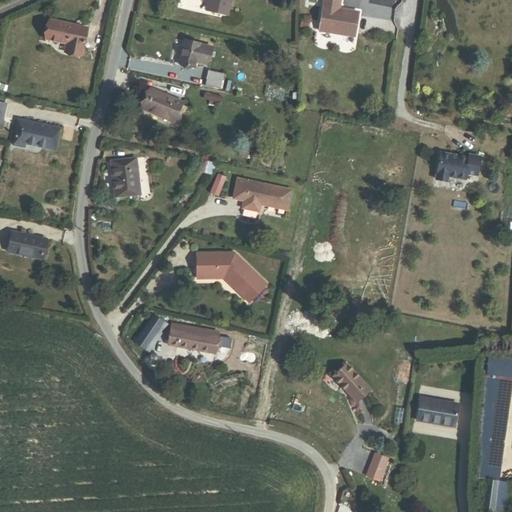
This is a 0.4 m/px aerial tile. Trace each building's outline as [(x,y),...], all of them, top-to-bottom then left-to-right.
[(234,21),(238,0),(212,0),(209,15),(234,21)] [(339,9),(340,0),(323,0),(319,32),(354,37),(358,12),(339,9)] [(81,55),(87,28),(50,20),(46,39),(66,44),(64,51),(81,55)] [(214,66),(217,51),(187,45),(182,69),(197,71),(198,68),(208,71),(214,66)] [(224,94),(227,78),(212,75),(208,91),(224,94)] [(146,108),(179,123),(189,100),(156,85),(146,108)] [(0,129),(4,130),(9,107),(0,104),(0,129)] [(29,146),(59,151),(63,130),(19,122),(15,147),(28,149),(29,146)] [(477,176),(480,157),(469,155),(468,158),(440,153),(435,179),(447,181),(448,177),(465,180),(466,174),(477,176)] [(133,197),(146,195),(140,158),(114,162),(121,206),(134,204),(133,197)] [(287,211),(292,190),(237,178),(233,199),(244,201),(242,208),(259,212),(260,205),(287,211)] [(10,252),(45,258),(49,236),(14,230),(10,252)] [(266,284),(234,253),(196,253),(196,279),(224,279),(230,274),(244,288),(239,293),(248,302),(266,284)] [(244,288),(230,274),(224,279),(239,293),(244,288)] [(133,343),(145,351),(164,323),(151,315),(133,343)] [(212,353),(215,332),(172,325),(168,346),(212,353)] [(496,511),(501,483),(499,483),(511,384),(511,354),(490,352),(482,414),(479,478),(482,479),(481,484),(485,485),(481,511),(496,511)] [(358,404),(371,392),(348,367),(335,379),(358,404)] [(417,420),(454,426),(457,404),(421,398),(417,420)] [(366,475),(379,480),(387,457),(374,452),(366,475)]
